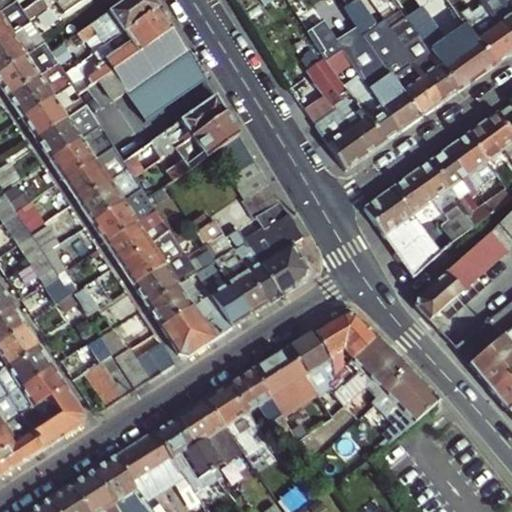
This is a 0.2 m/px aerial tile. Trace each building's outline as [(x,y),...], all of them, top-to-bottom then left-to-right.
[(0,0),(0,11),(12,4),(16,1),(15,0),(0,0)] [(17,0),(16,1),(24,12),(42,0),(17,0)] [(52,10),(45,0),(42,0),(24,12),(30,22),(32,24),(52,10)] [(59,0),(69,14),(89,0),(59,0)] [(162,10),(154,0),(131,0),(122,7),(79,36),(87,47),(90,45),(97,54),(162,10)] [(414,62),(444,104),(460,92),(441,65),(432,53),(414,28),(409,20),(400,8),(394,0),(376,0),(405,41),(401,43),(414,62)] [(511,46),(511,10),(505,0),(477,0),(496,27),(497,25),(511,46)] [(382,44),(353,3),(349,6),(344,10),(350,17),(358,29),(369,44),(421,120),(444,104),(414,62),(405,69),(386,42),(382,44)] [(0,41),(12,34),(26,25),(12,4),(0,11),(0,41)] [(481,27),(467,7),(459,12),(463,18),(465,17),(475,31),(481,27)] [(101,82),(175,30),(162,10),(97,54),(106,69),(87,82),(77,68),(65,76),(66,76),(73,86),(75,91),(80,97),(101,82)] [(414,28),(432,53),(448,42),(430,16),(414,28)] [(26,25),(12,34),(26,54),(44,43),(39,36),(32,24),(30,22),(26,25)] [(352,64),(363,79),(401,134),(421,120),(369,44),(358,29),(337,43),(324,24),(312,32),(316,38),(314,40),(328,60),(342,50),(352,64)] [(497,67),(511,56),(511,46),(497,25),(496,27),(478,39),(497,67)] [(189,50),(175,30),(101,82),(116,102),(189,50)] [(0,71),(26,54),(12,34),(0,41),(0,71)] [(441,65),(460,92),(480,78),(497,67),(478,39),(441,65)] [(0,85),(7,97),(48,70),(58,64),(52,55),(43,61),(39,54),(47,48),(44,43),(26,54),(0,71),(0,85)] [(66,45),(52,55),(58,64),(65,76),(77,68),(80,66),(66,45)] [(108,141),(208,80),(189,50),(116,102),(101,82),(80,97),(84,104),(97,123),(102,131),(108,141)] [(342,50),(328,60),(338,74),(352,64),(342,50)] [(385,145),(348,90),(338,74),(328,60),(310,71),(327,97),(305,111),(346,172),(385,145)] [(56,82),(48,70),(7,97),(22,119),(73,86),(66,76),(56,82)] [(348,90),(385,145),(401,134),(363,79),(348,90)] [(75,91),(73,86),(22,119),(34,138),(84,104),(80,97),(72,103),(67,96),(75,91)] [(227,113),(217,96),(150,137),(161,153),(175,145),(227,113)] [(47,157),(97,123),(84,104),(34,138),(47,157)] [(240,135),(227,113),(175,145),(182,157),(156,173),(163,182),(215,151),(240,135)] [(511,132),(508,128),(499,115),(469,137),(488,163),(511,144),(511,132)] [(62,180),(95,158),(85,142),(102,131),(97,123),(47,157),(62,180)] [(108,141),(102,131),(85,142),(95,158),(112,147),(108,141)] [(249,148),(240,135),(215,151),(222,163),(249,148)] [(469,137),(448,152),(466,178),(488,163),(469,137)] [(112,147),(95,158),(109,179),(126,168),(119,156),(112,147)] [(229,176),(256,160),(249,148),(222,163),(229,176)] [(141,165),(131,149),(119,156),(126,168),(129,173),(141,165)] [(448,152),(431,163),(450,190),(466,178),(448,152)] [(109,179),(95,158),(62,180),(76,201),(109,179)] [(264,173),(256,160),(229,176),(237,189),(264,173)] [(7,163),(0,167),(0,187),(16,177),(7,163)] [(450,190),(431,163),(395,190),(414,216),(435,201),(450,221),(443,226),(455,242),(477,227),(450,190)] [(141,190),(129,173),(126,168),(109,179),(124,201),(141,190)] [(264,173),(237,189),(244,200),(271,185),(264,173)] [(91,223),(124,201),(109,179),(76,201),(91,223)] [(282,204),(271,185),(244,200),(242,202),(243,205),(254,222),(282,204)] [(511,196),(506,188),(485,204),(493,215),(494,215),(511,202),(511,196)] [(105,244),(145,217),(155,211),(143,194),(141,190),(124,201),(91,223),(105,244)] [(442,254),(414,216),(395,190),(366,210),(414,279),(442,254)] [(14,211),(3,194),(0,196),(0,220),(4,226),(17,217),(14,211)] [(239,231),(245,241),(269,227),(283,250),(259,264),(281,300),(309,282),(312,272),(296,246),(304,241),(282,204),(254,222),(239,231)] [(243,205),(217,222),(227,238),(239,231),(254,222),(243,205)] [(511,212),(497,228),(416,300),(416,307),(429,322),(508,256),(507,254),(511,250),(511,212)] [(119,265),(159,238),(167,233),(160,224),(153,229),(145,217),(105,244),(119,265)] [(217,222),(196,235),(251,319),(270,307),(227,238),(217,222)] [(43,256),(51,250),(58,246),(46,229),(32,238),(43,256)] [(239,231),(227,238),(270,307),(281,300),(259,264),(245,241),(239,231)] [(212,299),(221,312),(233,330),(251,319),(196,235),(187,240),(205,267),(196,274),(212,299)] [(133,286),(165,264),(180,254),(174,245),(167,250),(159,238),(119,265),(133,286)] [(29,240),(18,247),(30,266),(42,258),(29,240)] [(43,256),(44,257),(57,277),(65,271),(51,250),(43,256)] [(180,254),(165,264),(174,277),(186,269),(191,277),(196,274),(182,253),(180,254)] [(42,258),(30,266),(43,286),(55,278),(42,258)] [(146,306),(188,279),(191,277),(186,269),(174,277),(165,264),(133,286),(146,306)] [(65,271),(57,277),(70,297),(79,291),(65,271)] [(68,299),(55,278),(43,286),(56,306),(68,299)] [(204,304),(188,279),(146,306),(162,331),(195,310),(204,304)] [(0,314),(13,306),(0,286),(0,314)] [(84,319),(99,309),(91,295),(76,305),(84,319)] [(62,315),(74,307),(70,300),(57,308),(62,315)] [(0,343),(26,326),(13,306),(0,314),(0,343)] [(178,354),(191,357),(194,356),(233,330),(221,312),(204,323),(195,310),(162,331),(178,354)] [(104,315),(92,323),(100,334),(112,326),(104,315)] [(315,333),(333,360),(343,353),(353,363),(378,338),(356,317),(342,316),(315,333)] [(97,337),(86,321),(78,326),(89,342),(97,337)] [(0,373),(40,348),(26,326),(0,343),(0,373)] [(511,330),(472,364),(494,392),(511,376),(511,330)] [(126,347),(116,331),(103,340),(113,355),(126,347)] [(336,380),(333,360),(315,333),(289,349),(314,390),(317,395),(329,387),(333,383),(336,380)] [(97,338),(85,347),(91,356),(103,347),(97,338)] [(358,378),(337,399),(344,408),(371,389),(378,396),(380,400),(385,395),(410,371),(378,338),(353,363),(349,368),(358,378)] [(20,389),(53,368),(40,348),(0,373),(0,383),(9,397),(20,389)] [(314,390),(289,349),(254,372),(283,417),(281,419),(284,424),(287,422),(289,420),(286,415),(308,401),(305,396),(314,390)] [(114,363),(134,394),(163,374),(148,352),(136,360),(131,352),(114,363)] [(134,394),(114,363),(111,359),(98,367),(120,402),(134,394)] [(98,367),(85,375),(108,411),(120,402),(98,367)] [(33,409),(66,388),(53,368),(20,389),(33,409)] [(349,368),(336,380),(333,383),(337,388),(333,392),(337,399),(358,378),(349,368)] [(410,371),(385,395),(402,414),(381,432),(389,444),(405,434),(440,402),(410,371)] [(283,417),(254,372),(230,387),(248,416),(259,408),(270,425),(272,424),(280,436),(291,429),(287,422),(284,424),(281,419),(283,417)] [(511,376),(494,392),(510,413),(511,410),(511,376)] [(0,402),(9,397),(0,383),(0,402)] [(266,445),(248,416),(230,387),(207,401),(236,444),(245,458),(266,445)] [(45,452),(83,427),(85,418),(66,388),(33,409),(22,416),(31,431),(45,452)] [(33,409),(20,389),(9,397),(16,407),(22,416),(33,409)] [(383,403),(380,400),(378,396),(372,401),(378,407),(383,403)] [(236,444),(207,401),(178,420),(218,481),(230,473),(218,455),(236,444)] [(2,417),(0,413),(0,430),(8,425),(22,416),(16,407),(2,417)] [(307,419),(291,429),(297,439),(299,442),(315,431),(307,419)] [(196,494),(218,481),(178,420),(154,435),(165,453),(185,479),(189,484),(196,494)] [(0,476),(4,478),(45,452),(31,431),(17,440),(8,425),(0,430),(0,476)] [(291,429),(280,436),(286,446),(297,439),(291,429)] [(382,449),(389,444),(381,432),(373,438),(382,449)] [(134,487),(134,488),(160,471),(171,488),(185,479),(165,453),(154,435),(116,459),(134,487)] [(152,511),(134,488),(134,487),(116,459),(93,474),(117,511),(152,511)] [(117,511),(93,474),(71,488),(87,511),(117,511)] [(87,511),(71,488),(49,502),(55,511),(87,511)] [(55,511),(49,502),(32,511),(55,511)]
